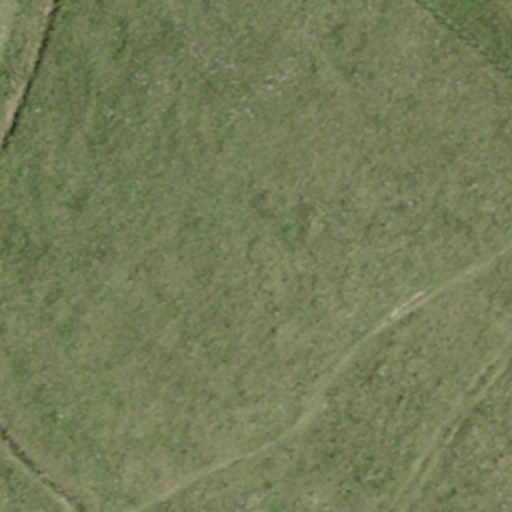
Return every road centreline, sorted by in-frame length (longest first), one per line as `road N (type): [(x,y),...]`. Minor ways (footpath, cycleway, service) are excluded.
road 1 (track): [(468,280),(171,493),(133,511)]
road 2 (track): [(317,511),(468,280)]
